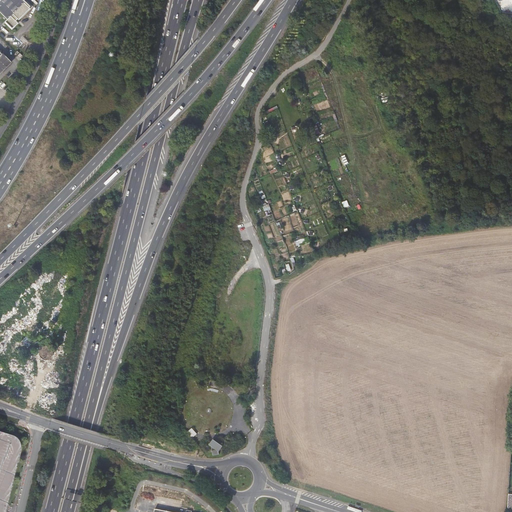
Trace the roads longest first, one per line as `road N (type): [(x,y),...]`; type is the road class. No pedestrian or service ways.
road 1 (motorway): [(71,497),(175,197),(292,0)]
road 2 (motorway): [(180,0),(50,511)]
road 3 (motorway): [(71,497),(198,0)]
road 4 (motorway): [(0,279),(181,105),(265,0)]
road 5 (motorway): [(0,259),(141,113),(235,0)]
road 6 (motorway): [(80,14),(0,183)]
road 7 (tertiary): [(196,468),(40,420)]
road 8 (tertiary): [(60,0),(0,127)]
